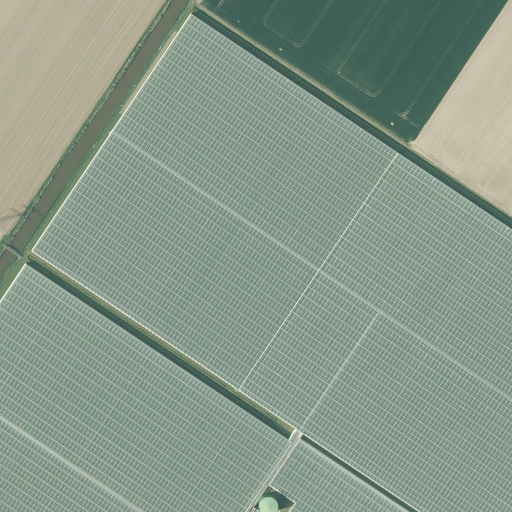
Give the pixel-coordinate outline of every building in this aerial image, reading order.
[(191,13),(32,250),(238,389),(397,152),(191,13)] [(511,511),(511,228),(397,152),(238,389),(296,428),(303,433),(420,511),(511,511)] [(26,263),(0,301),(0,511),(262,511),(253,506),(250,504),(292,441),(288,439),(26,263)] [(303,433),(296,428),(288,439),(292,441),(250,504),(253,506),(268,484),(295,502),(288,511),(410,511),(299,437),(303,433)] [(277,499),(276,498),(276,497),(275,497),(275,496),(274,496),(274,495),(273,495),(272,494),(271,494),(270,493),(269,493),(268,493),(267,493),(266,493),(266,494),(265,494),(264,494),(263,495),(262,495),(261,496),(261,497),(260,498),(259,499),(259,500),(259,501),(259,502),(258,502),(258,503),(258,504),(259,505),(259,506),(259,507),(260,507),(260,508),(261,509),(262,510),(263,511),(264,511),(266,511),(265,511),(269,511),(270,511),(271,511),(272,511),(273,511),(274,510),(275,509),(275,508),(276,508),(276,507),(277,506),(277,505),(277,504),(277,503),(277,502),(277,501),(277,500),(277,499)]
